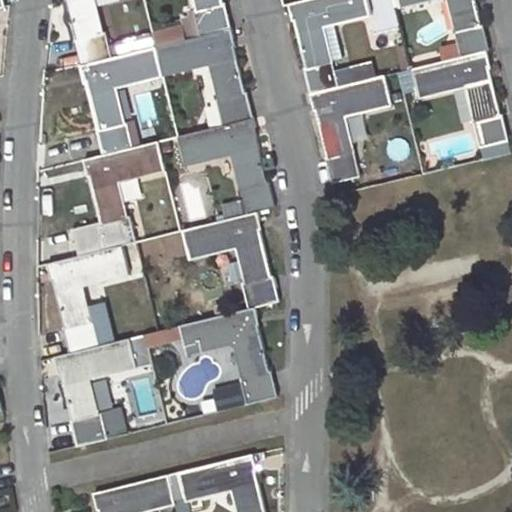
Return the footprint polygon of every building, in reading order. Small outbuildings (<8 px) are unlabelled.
[(69,0),(79,39),(77,39),(83,64),(114,57),(107,32),(103,32),(95,0),(69,0)] [(197,0),(199,10),(196,11),(202,36),(233,28),(227,3),(225,3),(224,0),(197,0)] [(368,0),(308,0),(290,4),(292,14),(296,14),(307,68),(306,69),(311,93),(340,87),(334,62),(346,59),(337,23),(358,19),(357,14),(371,10),(368,0)] [(400,0),(401,3),(412,0),(413,0),(414,3),(425,0),(450,0),(458,31),(456,32),(463,58),(489,52),(491,52),(485,25),(483,25),(476,0),(400,0)] [(202,36),(158,46),(164,70),(178,67),(179,71),(214,62),(223,98),(219,99),(225,125),(255,117),(249,92),(246,93),(233,39),(236,38),(233,28),(202,36)] [(164,70),(158,46),(114,57),(83,64),(86,74),(88,74),(101,128),(98,128),(105,154),(136,146),(129,121),(126,122),(118,84),(151,77),(151,74),(164,70)] [(463,58),(414,70),(419,93),(432,90),(433,94),(469,85),(477,122),(475,122),(482,148),(510,142),(504,116),(502,116),(489,63),(491,62),(489,52),(463,58)] [(340,87),(311,93),(314,104),(317,103),(330,158),(328,159),(334,183),(361,177),(356,152),(353,152),(344,115),(381,107),(380,103),(392,100),(387,76),(340,87)] [(255,117),(225,125),(180,136),(186,160),(200,157),(201,161),(236,153),(244,188),(241,189),(247,214),(259,211),(277,207),(272,181),(270,182),(256,128),(258,127),(255,117)] [(136,146),(105,154),(86,159),(108,249),(126,244),(139,241),(133,215),(129,217),(119,179),(155,172),(154,168),(167,165),(161,140),(136,146)] [(259,211),(247,214),(185,230),(190,253),(204,250),(205,254),(240,245),(249,282),(245,283),(251,309),(258,307),(281,301),(275,275),(273,275),(260,221),(262,221),(259,211)] [(126,244),(108,249),(51,263),(53,272),(55,271),(69,326),(67,326),(73,352),(103,345),(97,318),(95,319),(85,283),(120,275),(119,271),(132,268),(126,244)] [(258,307),(251,309),(184,325),(190,348),(202,345),(204,350),(238,342),(246,378),(244,379),(250,404),(280,397),(274,372),(272,372),(258,316),(259,316),(258,307)] [(103,345),(73,352),(58,356),(59,365),(62,365),(74,418),(72,419),(80,446),(109,438),(103,413),(100,413),(91,377),(125,368),(125,364),(138,361),(132,338),(103,345)] [(256,454),(181,471),(186,496),(201,492),(202,496),(236,487),(241,511),(268,511),(256,464),(259,463),(256,454)] [(171,475),(96,492),(98,503),(101,503),(102,511),(136,511),(163,506),(163,501),(176,498),(171,475)]
